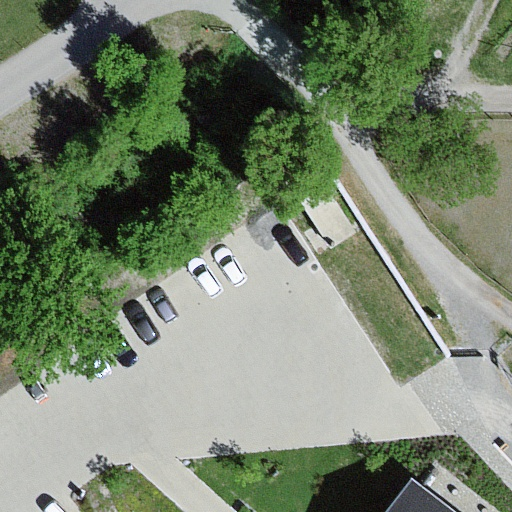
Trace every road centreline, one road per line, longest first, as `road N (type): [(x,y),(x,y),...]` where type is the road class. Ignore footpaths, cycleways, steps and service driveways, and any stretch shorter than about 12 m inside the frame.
road 1 (track): [(332,111),(448,299),(471,355),(511,406)]
road 2 (track): [(183,496),(305,476),(471,355)]
road 3 (track): [(198,511),(183,496),(75,447),(11,511)]
road 4 (track): [(332,111),(442,94),(511,100)]
road 5 (track): [(219,0),(332,111)]
